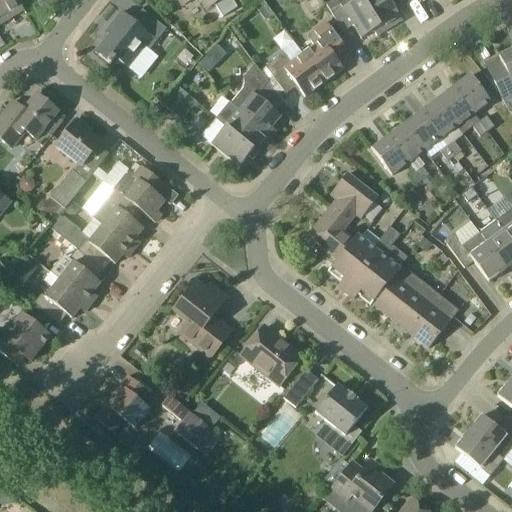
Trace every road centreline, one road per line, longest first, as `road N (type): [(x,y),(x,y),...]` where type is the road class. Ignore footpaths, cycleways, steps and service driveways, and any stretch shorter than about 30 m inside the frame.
road 1 (residential): [(257,218),(271,187),(333,116),(500,0)]
road 2 (residential): [(412,396),(266,282),(257,218)]
road 3 (residential): [(45,59),(220,199)]
road 4 (residential): [(84,375),(220,199)]
road 5 (residential): [(480,511),(421,465),(409,445),(412,396)]
road 6 (residential): [(110,511),(0,424)]
road 7 (residential): [(412,396),(423,401),(445,392),(511,325)]
